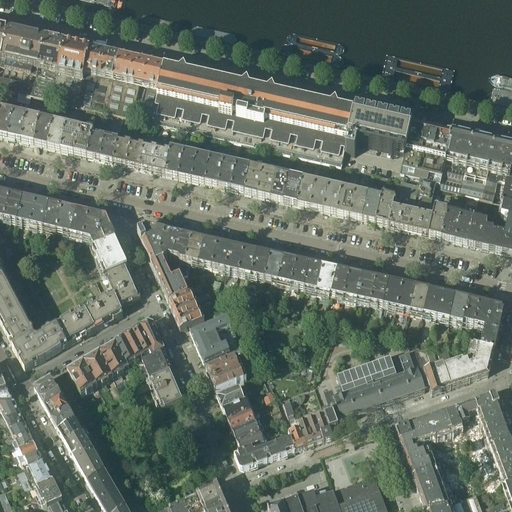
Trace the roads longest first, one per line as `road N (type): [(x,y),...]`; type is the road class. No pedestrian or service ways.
road 1 (residential): [(511,289),(0,172)]
road 2 (residential): [(0,17),(511,133)]
road 3 (residential): [(156,312),(20,390),(89,511)]
road 4 (residential): [(409,511),(379,428),(501,385)]
road 5 (residential): [(233,490),(156,312)]
road 6 (residential): [(241,509),(313,481),(306,462),(233,490)]
